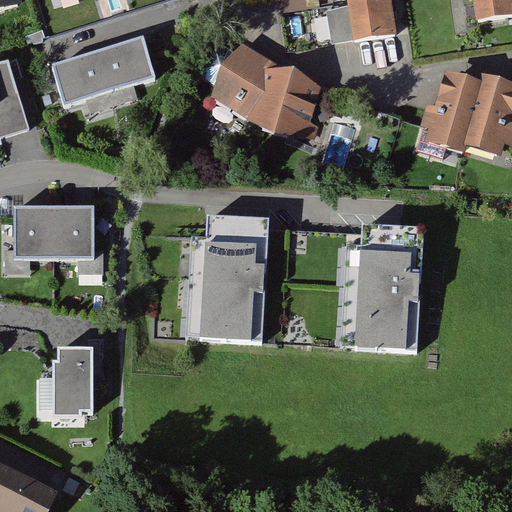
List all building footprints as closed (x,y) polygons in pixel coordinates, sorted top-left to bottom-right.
[(0,0),(0,20),(24,16),(20,0),(0,0)] [(282,0),(285,15),(323,8),(321,0),(282,0)] [(400,38),(395,0),(347,0),(353,44),(400,38)] [(511,0),(480,0),(485,24),(511,19),(511,0)] [(158,84),(145,43),(55,71),(68,112),(158,84)] [(329,95),(245,48),(217,97),(301,144),(329,95)] [(0,145),(45,131),(21,58),(0,65),(0,145)] [(511,158),(511,92),(455,72),(429,140),(508,169),(511,158)] [(97,263),(98,212),(17,210),(16,261),(97,263)] [(201,247),(197,334),(250,336),(254,250),(201,247)] [(355,258),(352,342),(403,345),(406,260),(355,258)] [(94,420),(100,353),(51,349),(45,415),(94,420)] [(0,511),(49,511),(55,500),(0,472),(0,511)]
